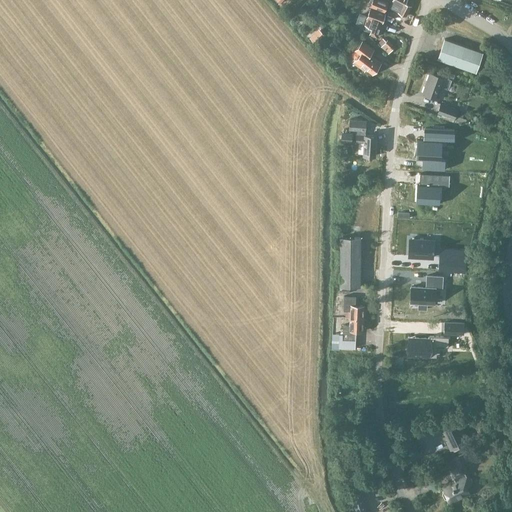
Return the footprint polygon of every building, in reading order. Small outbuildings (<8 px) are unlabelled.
[(388,2),(387,1),(387,0),(372,0),(370,7),(384,12),(386,7),(388,2)] [(405,3),(406,0),(392,0),(389,5),(399,11),(398,12),(405,16),(411,6),(405,3)] [(384,13),(370,8),(366,18),(364,24),(371,27),(369,34),(375,36),(381,22),(381,23),(384,13)] [(359,17),(356,24),(362,26),(365,19),(359,17)] [(320,32),(311,39),(317,45),(325,37),(320,32)] [(483,52),(448,40),(444,38),(437,59),(476,72),(483,52)] [(380,63),(369,55),(373,49),(362,40),(354,50),(360,54),(353,62),(364,71),(366,69),(372,74),(380,63)] [(387,41),(381,47),(388,54),(394,48),(387,41)] [(429,72),(422,94),(438,100),(442,87),(447,89),(450,80),(429,72)] [(437,112),(461,121),(463,114),(457,111),(458,108),(440,102),(437,112)] [(419,116),(410,115),(409,123),(418,124),(419,116)] [(362,155),(375,155),(376,135),(365,134),(365,131),(366,120),(349,119),(348,129),(356,130),(356,142),(363,142),(362,155)] [(423,139),(417,139),(417,157),(422,157),(422,168),(444,169),(444,158),(441,158),(441,140),(453,140),(454,129),(424,128),(423,139)] [(352,133),(347,132),(341,132),(341,141),(352,142),(352,133)] [(416,184),(416,202),(439,203),(440,185),(448,186),(449,174),(426,173),(426,184),(416,184)] [(337,197),(349,198),(350,186),(338,186),(337,197)] [(360,238),(340,237),(339,286),(360,286),(360,238)] [(409,239),(408,256),(432,257),(433,240),(409,239)] [(440,254),(439,270),(463,271),(464,255),(440,254)] [(410,302),(418,303),(418,308),(426,309),(427,303),(434,303),(435,291),(442,291),(443,276),(427,275),(426,287),(411,286),(410,302)] [(355,306),(356,296),(344,295),(343,311),(345,311),(345,318),(349,318),(363,318),(363,306),(355,306)] [(362,331),(363,318),(349,318),(349,325),(343,325),(343,333),(333,333),(332,349),(339,349),(339,348),(355,348),(355,340),(354,340),(354,331),(362,331)] [(444,322),(443,333),(464,334),(464,322),(444,322)] [(408,346),(407,347),(408,348),(408,356),(426,356),(426,357),(427,357),(427,356),(430,356),(430,346),(437,346),(448,347),(449,337),(450,337),(450,336),(429,336),(429,337),(428,337),(428,338),(415,337),(408,337),(408,344),(408,346)] [(450,450),(468,442),(456,416),(438,425),(443,434),(445,433),(448,440),(446,441),(450,450)] [(452,461),(455,467),(450,470),(455,482),(444,487),(445,489),(443,490),(442,493),(445,498),(447,499),(449,498),(451,501),(468,493),(464,486),(469,483),(459,461),(470,457),(467,451),(451,459),(452,461)] [(362,511),(367,510),(360,489),(344,494),(350,511),(362,511)]
